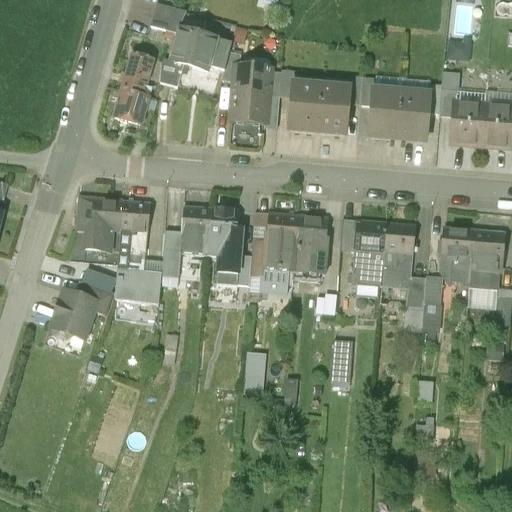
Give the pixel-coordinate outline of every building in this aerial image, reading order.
[(150,39),(179,46),(181,40),(186,16),(158,9),(150,39)] [(190,42),(181,40),(179,46),(174,66),(183,68),(191,71),(193,66),(224,74),(231,48),(191,37),(190,42)] [(470,40),(446,39),(445,60),(468,62),(470,40)] [(176,91),(183,68),(174,66),(163,62),(156,85),(176,91)] [(132,63),(123,95),(141,100),(150,68),(132,63)] [(231,122),(249,123),(252,73),(234,71),(231,122)] [(270,74),(252,73),(249,123),(266,125),(270,74)] [(279,100),(291,101),(292,88),(293,76),(281,75),(279,100)] [(455,89),(456,76),(441,76),(441,89),(455,89)] [(350,82),(349,92),(347,113),(371,115),(373,94),(374,84),(350,82)] [(349,92),(292,88),(291,101),(288,136),(345,140),(347,113),(349,92)] [(456,91),(431,89),(430,99),(429,119),(453,121),(455,105),(456,91)] [(430,99),(373,94),(371,115),(369,143),(426,147),(429,119),(430,99)] [(123,95),(115,122),(140,129),(148,102),(141,100),(123,95)] [(483,107),(455,105),(453,121),(451,146),(480,149),(483,107)] [(511,118),(511,109),(483,107),(480,149),(509,151),(511,127),(511,118)] [(123,205),(80,202),(78,234),(88,235),(86,252),(108,254),(110,233),(120,234),(123,205)] [(149,207),(123,205),(120,234),(132,234),(132,241),(147,243),(149,207)] [(210,214),(183,212),(181,236),(180,256),(207,258),(210,214)] [(238,216),(211,213),(210,214),(207,258),(206,261),(218,262),(216,291),(236,293),(239,262),(241,234),(237,233),(238,216)] [(298,247),(299,220),(267,217),(265,245),(298,247)] [(299,220),(298,247),(327,249),(329,222),(299,220)] [(356,260),(358,225),(342,224),(339,259),(356,260)] [(386,227),(358,225),(356,260),(353,290),(381,292),(386,227)] [(416,229),(386,227),(381,292),(407,294),(408,282),(412,282),(416,229)] [(475,236),(446,233),(445,247),(440,247),(438,285),(441,285),(471,287),(475,236)] [(132,234),(120,234),(117,276),(130,277),(131,263),(132,241),(132,234)] [(180,256),(181,236),(165,235),(162,279),(162,282),(178,283),(180,256)] [(503,238),(475,236),(471,287),(469,292),(498,294),(503,238)] [(298,247),(265,245),(262,274),(295,276),(298,247)] [(323,250),(298,247),(295,276),(324,278),(327,249),(323,250)] [(251,263),(239,262),(236,293),(248,294),(251,263)] [(114,307),(158,311),(162,282),(162,279),(142,277),(143,264),(131,263),(130,277),(117,276),(114,307)] [(425,283),(412,282),(408,282),(407,294),(405,334),(421,335),(425,283)] [(438,336),(441,285),(438,285),(425,283),(421,335),(438,336)] [(79,287),(74,300),(96,308),(93,318),(103,322),(111,299),(79,287)] [(74,300),(61,296),(48,334),(51,341),(64,346),(70,342),(82,346),(93,318),(96,308),(74,300)] [(350,345),(332,344),(329,383),(347,384),(350,345)] [(270,360),(247,358),(244,403),(267,404),(270,360)]
